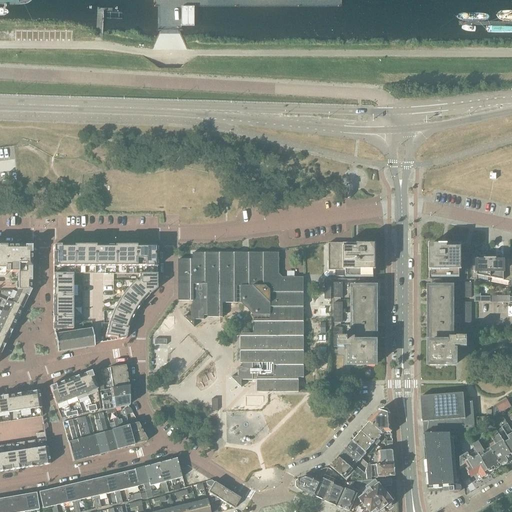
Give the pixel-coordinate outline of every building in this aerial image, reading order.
[(18,0),(0,0),(0,18),(19,19),(18,0)] [(194,7),(181,7),(181,26),(194,26),(194,7)] [(354,243),(328,243),(328,271),(335,271),(339,271),(343,271),(350,271),(350,275),(368,275),(368,271),(375,271),(375,245),(354,245),(354,243)] [(461,245),(447,245),(429,245),(429,271),(436,271),(436,275),(454,275),(454,271),(461,271),(461,270),(467,270),(467,263),(461,263),(461,245)] [(6,246),(4,246),(0,246),(0,269),(4,270),(4,273),(11,273),(17,273),(17,281),(17,283),(17,289),(18,289),(30,289),(31,289),(31,286),(31,283),(31,281),(31,267),(31,260),(31,255),(31,253),(31,246),(24,246),(6,246)] [(60,246),(53,246),(53,253),(53,267),(64,267),(64,246),(60,246)] [(73,246),(64,246),(64,267),(74,267),(74,246),(73,246)] [(84,246),(74,246),(74,267),(84,267),(84,246)] [(94,246),(84,246),(84,267),(94,267),(94,246)] [(95,246),(94,246),(94,267),(105,267),(104,246),(95,246)] [(114,246),(104,246),(105,267),(115,267),(115,246),(114,246)] [(124,246),(115,246),(115,267),(125,267),(125,246),(124,246)] [(135,246),(125,246),(125,267),(135,267),(135,246)] [(136,246),(135,246),(135,267),(145,267),(145,246),(136,246)] [(156,246),(145,246),(145,267),(156,267),(156,246)] [(243,274),(243,270),(236,269),(236,253),(193,252),(193,259),(178,259),(178,300),(193,300),(193,304),(191,304),(191,316),(183,316),(195,327),(195,319),(205,319),(205,315),(209,315),(209,317),(222,317),(222,303),(235,303),(235,286),(244,286),(245,274),(243,274)] [(254,313),(254,317),(303,317),(303,290),(303,277),(299,277),(282,277),(279,274),(279,253),(272,253),(266,253),(266,270),(264,270),(264,274),(247,274),(247,270),(243,270),(243,274),(245,274),(244,286),(235,286),(235,303),(240,303),(254,313)] [(264,270),(266,270),(266,253),(236,253),(236,269),(243,270),(247,270),(247,274),(264,274),(264,270)] [(490,278),(490,259),(479,259),(479,258),(479,257),(479,256),(478,256),(478,255),(477,255),(477,254),(475,254),(475,253),(471,253),(471,273),(476,273),(476,276),(490,278)] [(509,282),(509,259),(490,259),(490,278),(509,282)] [(53,281),(53,286),(72,286),(72,274),(53,274),(53,281)] [(135,280),(134,281),(149,295),(156,289),(156,285),(156,274),(150,274),(138,274),(138,281),(137,282),(135,280)] [(134,281),(126,290),(142,302),(148,295),(149,295),(134,281)] [(375,338),(375,297),(375,288),(373,288),(373,283),(355,283),(355,288),(353,288),(353,338),(375,338)] [(449,288),(449,283),(431,283),(431,288),(429,288),(429,338),(451,338),(451,288),(449,288)] [(72,286),(53,286),(53,290),(53,296),(72,296),(72,286)] [(29,293),(30,290),(17,290),(15,293),(13,298),(13,299),(10,304),(21,309),(26,299),(29,293)] [(126,290),(118,301),(136,310),(140,306),(140,305),(142,302),(126,290)] [(72,296),(53,296),(53,297),(53,302),(53,307),(72,307),(72,296)] [(116,306),(112,312),(131,319),(134,314),(136,311),(136,310),(118,301),(116,306)] [(9,303),(6,302),(4,306),(1,311),(8,315),(17,319),(21,310),(21,309),(10,304),(9,303)] [(53,317),(53,318),(72,318),(72,307),(53,307),(53,317)] [(0,313),(0,322),(7,326),(12,329),(16,319),(17,319),(8,315),(1,311),(0,313)] [(112,312),(108,324),(128,328),(131,320),(131,319),(112,312)] [(254,317),(254,329),(254,331),(241,331),(241,362),(243,362),(243,366),(239,366),(238,376),(231,376),(242,387),(242,380),(253,380),(257,380),(257,393),(269,392),(298,392),(298,378),(303,378),(303,317),(254,317)] [(72,318),(53,318),(53,330),(72,330),(72,318)] [(0,334),(6,338),(7,338),(12,329),(7,326),(0,322),(0,334)] [(108,324),(105,337),(116,338),(116,340),(125,339),(127,333),(128,328),(108,324)] [(55,334),(58,352),(94,346),(94,344),(91,328),(55,334)] [(338,338),(338,343),(338,347),(349,347),(349,365),(375,365),(375,342),(375,338),(353,338),(342,338),(338,338)] [(462,338),(451,338),(429,338),(429,365),(455,365),(455,347),(467,347),(467,343),(467,338),(462,338)] [(126,370),(125,366),(109,368),(111,378),(127,376),(127,373),(125,372),(126,370)] [(80,375),(86,393),(87,393),(97,390),(97,389),(96,387),(91,373),(90,371),(86,373),(83,374),(80,375)] [(76,397),(86,393),(80,375),(74,377),(70,379),(75,395),(76,397)] [(112,389),(128,386),(128,381),(126,380),(127,378),(127,376),(111,378),(112,388),(112,389)] [(65,397),(66,401),(76,397),(75,395),(70,379),(64,381),(59,383),(65,397)] [(54,402),(55,405),(66,401),(65,397),(59,383),(52,386),(49,387),(54,402)] [(128,396),(128,386),(112,389),(112,388),(110,389),(111,396),(107,397),(106,394),(101,395),(102,400),(107,399),(128,396)] [(32,392),(27,393),(29,405),(29,410),(40,408),(41,408),(40,404),(38,391),(32,392)] [(23,394),(16,395),(18,407),(19,412),(29,410),(29,405),(27,393),(23,394)] [(423,422),(423,434),(450,434),(460,434),(466,434),(471,434),(475,432),(472,402),(464,402),(463,393),(420,397),(422,422),(423,422)] [(6,396),(5,396),(7,408),(8,413),(19,412),(18,407),(16,395),(6,396)] [(105,410),(114,408),(120,407),(128,405),(128,396),(107,399),(108,405),(103,406),(103,411),(105,410)] [(496,405),(497,408),(500,412),(500,413),(511,407),(506,399),(496,405)] [(387,435),(392,434),(390,414),(390,413),(388,411),(387,410),(384,409),(382,409),(380,410),(378,412),(369,423),(383,434),(384,433),(387,433),(387,435)] [(116,450),(111,431),(106,432),(101,413),(97,414),(107,452),(116,450)] [(95,421),(98,434),(94,435),(99,455),(107,452),(97,414),(94,415),(96,421),(95,421)] [(99,455),(94,435),(89,437),(83,417),(80,418),(90,457),(99,455)] [(90,457),(80,418),(75,419),(81,439),(76,440),(82,459),(90,457)] [(124,448),(117,420),(116,418),(112,419),(115,430),(111,431),(116,450),(124,448)] [(133,445),(128,425),(127,423),(122,424),(120,419),(117,420),(124,448),(133,445)] [(82,459),(76,440),(71,420),(66,421),(72,441),(67,442),(72,462),(82,459)] [(140,428),(137,423),(128,425),(133,445),(146,442),(147,440),(143,434),(141,433),(142,431),(141,430),(139,429),(140,428)] [(377,441),(383,434),(369,423),(361,432),(374,444),(376,446),(379,443),(377,441)] [(511,433),(507,425),(501,429),(507,439),(502,442),(511,457),(511,458),(511,433)] [(371,447),(374,444),(361,432),(352,442),(365,453),(370,447),(371,447)] [(507,460),(511,457),(502,442),(496,432),(489,436),(493,443),(488,446),(489,449),(500,467),(501,466),(503,466),(507,464),(507,462),(507,460)] [(36,434),(36,438),(37,441),(44,440),(45,440),(44,434),(44,433),(43,433),(36,434)] [(422,435),(423,442),(425,443),(425,447),(428,488),(450,487),(450,491),(459,491),(459,490),(460,490),(461,489),(461,488),(461,487),(461,486),(460,486),(459,485),(455,485),(452,445),(451,445),(450,434),(423,434),(422,434),(422,435)] [(489,473),(491,472),(494,470),(496,470),(499,469),(499,467),(500,467),(489,449),(484,452),(478,441),(476,442),(474,439),(470,442),(477,454),(489,473)] [(367,469),(367,466),(368,464),(361,459),(366,454),(365,453),(352,442),(345,450),(359,462),(366,468),(367,469)] [(38,449),(35,449),(36,454),(38,466),(43,465),(49,464),(47,452),(47,447),(46,448),(38,449)] [(35,449),(25,451),(25,455),(27,468),(34,467),(38,466),(36,454),(35,449)] [(359,462),(345,450),(338,458),(359,476),(364,480),(365,475),(365,474),(355,466),(359,462)] [(25,451),(14,452),(15,457),(17,469),(27,468),(25,455),(25,451)] [(373,465),(374,465),(394,463),(393,452),(392,451),(378,451),(378,457),(377,459),(374,462),(368,462),(368,464),(367,466),(371,465),(373,465)] [(4,454),(3,454),(4,459),(6,471),(11,470),(17,469),(15,457),(14,452),(4,454)] [(487,474),(489,473),(477,454),(475,456),(473,453),(471,454),(470,452),(459,458),(459,459),(459,469),(466,466),(468,469),(466,470),(471,477),(473,476),(476,481),(478,481),(481,479),(481,478),(483,477),(484,477),(487,476),(487,474)] [(359,476),(338,458),(330,467),(345,480),(350,474),(356,480),(359,476)] [(181,478),(176,459),(166,462),(171,480),(172,484),(175,483),(174,479),(181,478)] [(171,480),(166,462),(155,464),(160,483),(163,494),(168,493),(165,482),(171,480)] [(394,463),(374,465),(375,478),(395,476),(394,463)] [(160,483),(155,464),(144,467),(150,490),(154,489),(153,485),(160,483)] [(366,468),(365,474),(365,475),(364,480),(363,481),(371,481),(371,465),(367,466),(367,469),(366,468)] [(143,500),(147,499),(152,497),(151,492),(150,490),(144,467),(134,470),(138,485),(143,484),(145,493),(140,494),(141,498),(141,499),(143,500)] [(124,472),(128,489),(138,486),(137,485),(138,485),(134,470),(133,470),(124,472)] [(116,491),(119,491),(128,489),(124,472),(112,475),(116,491)] [(102,478),(106,494),(114,492),(115,498),(120,497),(119,491),(116,491),(112,475),(102,478)] [(302,492),(315,498),(322,482),(306,476),(301,478),(296,481),(296,482),(296,487),(296,489),(302,492)] [(325,502),(332,485),(334,480),(324,476),(322,482),(315,498),(325,502)] [(95,496),(98,496),(106,494),(102,478),(92,480),(95,496)] [(81,482),(85,499),(93,497),(94,503),(99,501),(98,496),(95,496),(92,480),(81,482)] [(211,480),(205,482),(206,485),(210,487),(207,493),(220,501),(227,490),(211,480)] [(366,487),(371,483),(371,481),(363,481),(359,490),(362,494),(358,498),(368,511),(378,511),(383,508),(385,507),(386,508),(388,509),(391,506),(392,504),(391,503),(392,502),(391,502),(395,500),(395,498),(391,493),(389,493),(385,488),(383,490),(379,485),(372,490),(371,488),(366,492),(365,490),(366,487)] [(74,501),(77,501),(85,499),(81,482),(70,485),(74,501)] [(345,483),(343,489),(345,490),(337,507),(349,511),(359,491),(352,488),(355,482),(345,483)] [(60,487),(64,504),(72,502),(73,508),(78,506),(77,501),(74,501),(70,485),(60,487)] [(332,485),(325,502),(335,506),(343,489),(332,485)] [(53,506),(56,506),(64,504),(60,487),(49,490),(53,506)] [(49,490),(38,492),(42,509),(51,507),(51,511),(54,511),(57,511),(56,506),(53,506),(49,490)] [(220,501),(233,509),(240,498),(227,490),(220,501)] [(27,511),(30,511),(38,509),(35,493),(25,495),(27,511)] [(14,497),(16,511),(23,511),(25,511),(24,511),(30,511),(27,511),(25,495),(14,497)] [(5,511),(16,511),(14,497),(3,498),(5,511)] [(197,511),(209,511),(206,500),(195,503),(197,511)] [(197,511),(195,503),(184,505),(185,511),(197,511)]
